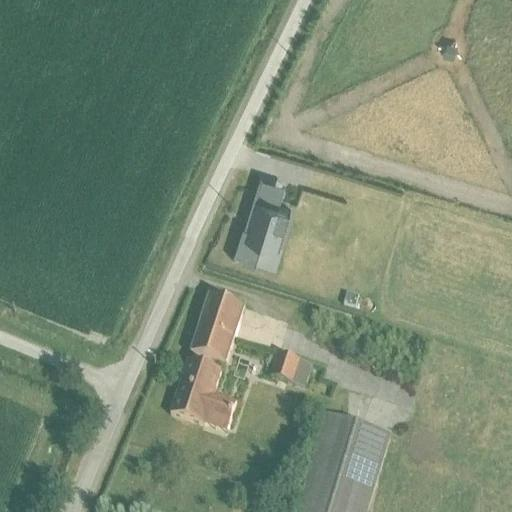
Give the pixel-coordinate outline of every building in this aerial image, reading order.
[(255,200),(279,207),(286,186),(261,179),(255,200)] [(279,207),(255,200),(250,214),(253,215),(248,229),(244,228),(233,261),(254,268),(262,244),(279,249),(287,228),(285,227),(291,211),(279,207)] [(210,297),(191,354),(226,366),(245,309),(210,297)] [(278,353),(271,377),(307,388),(314,364),(278,353)] [(189,361),(171,415),(227,434),(237,404),(214,396),(222,372),(189,361)] [(324,415),(294,511),(368,511),(391,435),(324,415)]
